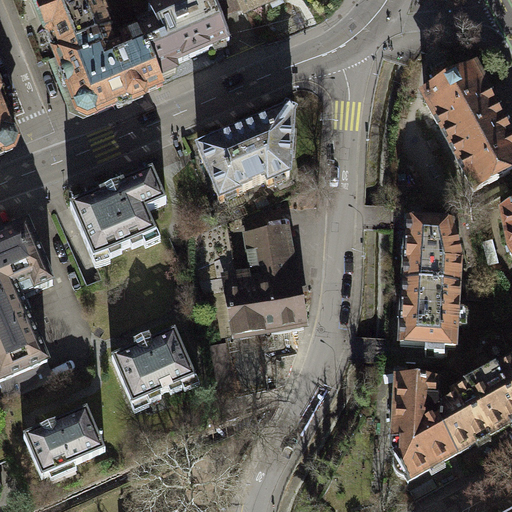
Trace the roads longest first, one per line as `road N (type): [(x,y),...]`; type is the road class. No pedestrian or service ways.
road 1 (residential): [(337,49),(349,84),(338,302),(321,365),(253,511)]
road 2 (secondary): [(337,49),(48,165)]
road 3 (residential): [(48,165),(0,43)]
